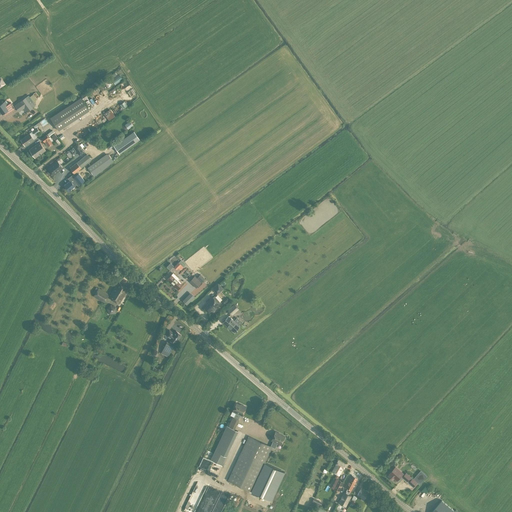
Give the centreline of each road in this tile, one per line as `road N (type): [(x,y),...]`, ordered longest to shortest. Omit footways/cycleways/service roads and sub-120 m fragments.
road 1 (tertiary): [(411,511),(140,283),(0,145)]
road 2 (track): [(269,511),(222,480),(193,479),(178,511)]
